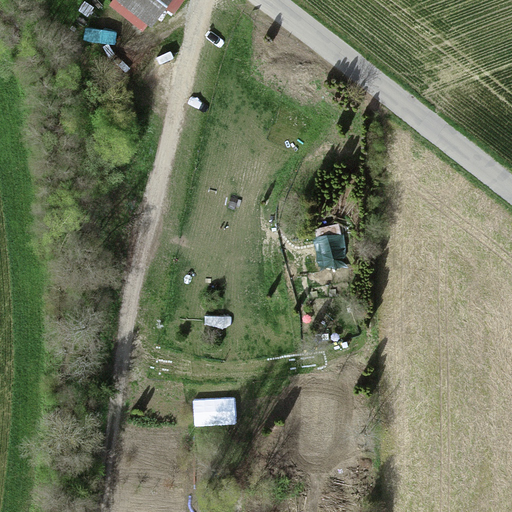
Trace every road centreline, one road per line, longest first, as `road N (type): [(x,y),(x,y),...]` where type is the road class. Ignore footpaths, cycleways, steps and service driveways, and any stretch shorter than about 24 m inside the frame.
road 1 (track): [(199,0),(124,344),(99,511)]
road 2 (unclassified): [(511,189),(273,0)]
